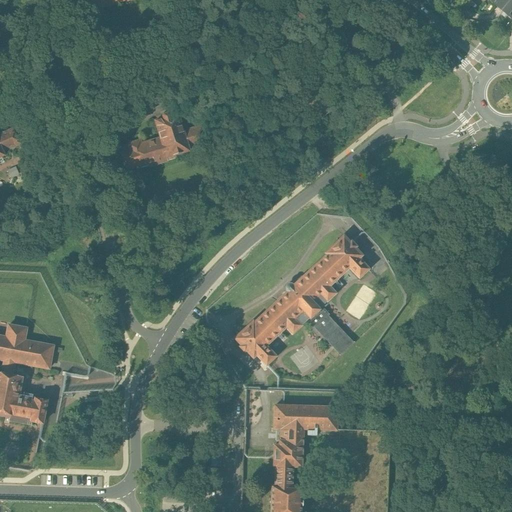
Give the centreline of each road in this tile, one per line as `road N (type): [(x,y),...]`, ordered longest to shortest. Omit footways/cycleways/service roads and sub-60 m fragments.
road 1 (residential): [(162,345),(226,261),(369,145),(398,129),(438,138),(485,112)]
road 2 (track): [(428,137),(492,233),(492,362),(511,471)]
road 3 (residential): [(162,345),(126,314),(79,134)]
road 4 (track): [(308,0),(397,107),(398,129)]
road 5 (residential): [(123,490),(136,469),(140,392),(162,345)]
road 6 (residential): [(123,490),(0,492)]
